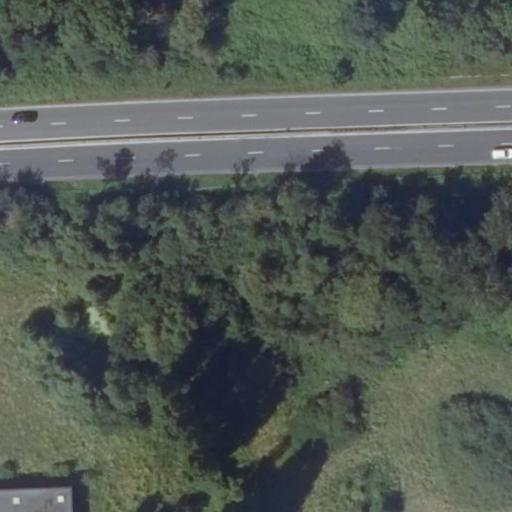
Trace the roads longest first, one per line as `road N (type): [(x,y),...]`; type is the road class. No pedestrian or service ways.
road 1 (trunk): [(511,107),(0,128)]
road 2 (trunk): [(0,166),(511,146)]
